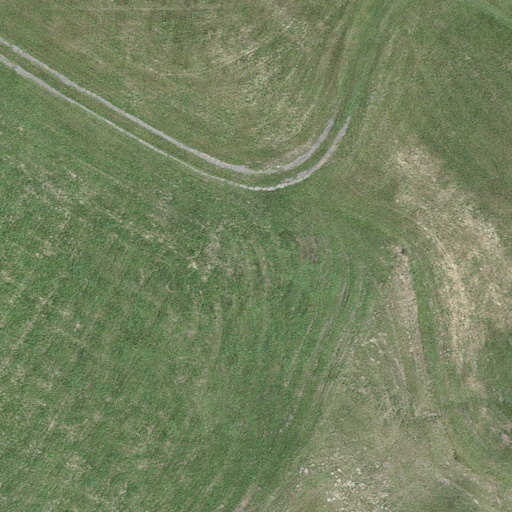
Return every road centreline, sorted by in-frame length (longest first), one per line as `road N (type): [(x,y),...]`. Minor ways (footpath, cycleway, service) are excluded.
road 1 (track): [(311,173),(217,186),(0,60)]
road 2 (track): [(392,0),(376,20),(311,173)]
